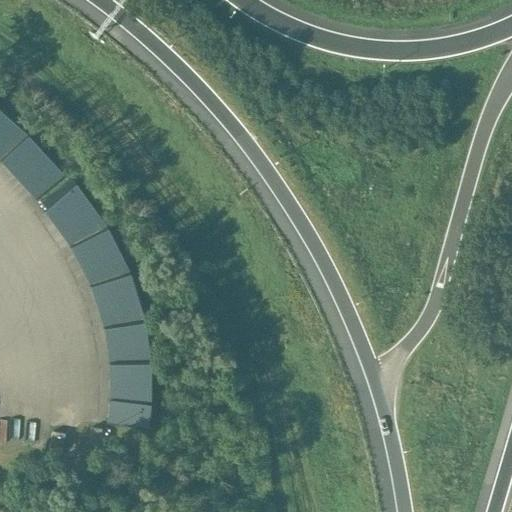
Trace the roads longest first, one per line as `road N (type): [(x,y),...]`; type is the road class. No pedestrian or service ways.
road 1 (motorway): [(100,0),(206,96),(322,260),(379,392),(401,511)]
road 2 (motorway): [(511,25),(451,46),(380,51),(318,38),(242,0)]
